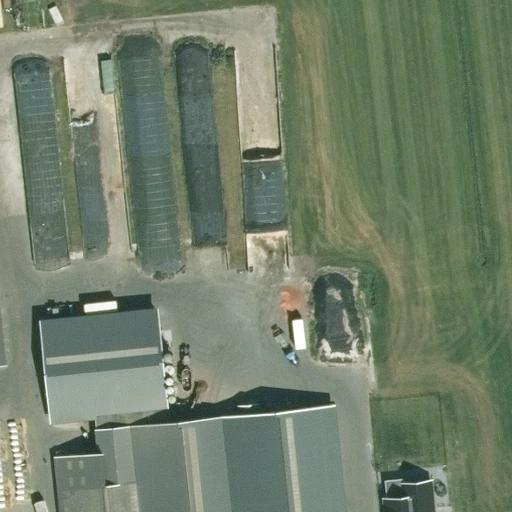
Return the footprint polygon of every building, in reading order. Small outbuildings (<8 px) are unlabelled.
[(88,179),(106,180),(106,164),(89,164),(88,179)] [(345,314),(343,286),(330,287),(332,315),(345,314)] [(62,315),(93,311),(92,301),(60,304),(62,315)] [(95,414),(168,407),(159,314),(43,326),(52,418),(95,414)] [(96,429),(170,421),(168,407),(95,414),(96,429)] [(241,511),(231,414),(170,421),(96,429),(95,429),(100,486),(59,490),(60,511),(241,511)] [(409,502),(390,503),(391,511),(437,511),(436,485),(407,488),(409,502)]
